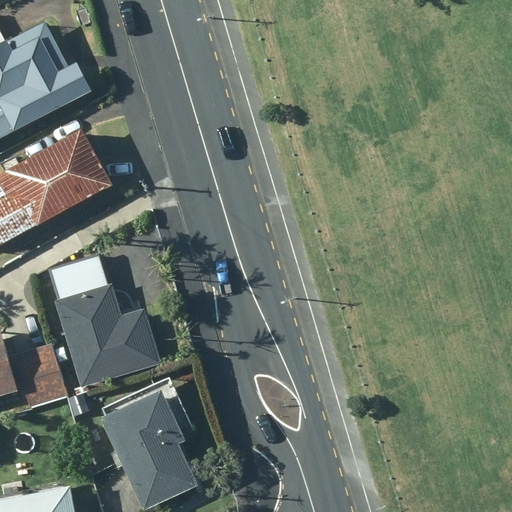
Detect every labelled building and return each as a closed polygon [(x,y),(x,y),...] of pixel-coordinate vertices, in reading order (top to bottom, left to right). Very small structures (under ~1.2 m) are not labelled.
[(66,68),(42,24),(0,45),(0,139),(89,93),(73,64),(66,68)] [(0,247),(110,188),(77,133),(0,178),(0,192),(4,200),(0,201),(0,247)] [(116,318),(97,256),(49,271),(58,301),(52,303),(79,391),(161,365),(142,310),(116,318)] [(0,346),(0,398),(14,394),(0,346)] [(49,346),(13,357),(29,407),(65,399),(49,346)] [(182,444),(158,392),(96,421),(138,511),(146,511),(196,489),(176,447),(182,444)] [(0,511),(70,511),(66,490),(0,504),(0,511)]
